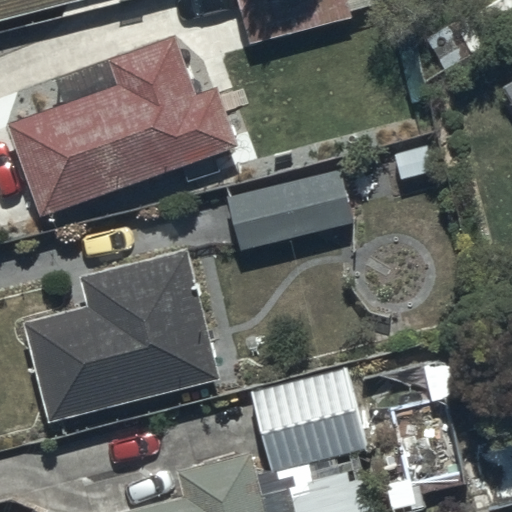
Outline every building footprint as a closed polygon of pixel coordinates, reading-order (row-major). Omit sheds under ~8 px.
[(0,0),(0,21),(82,0),(0,0)] [(237,0),(249,47),(352,21),(346,0),(237,0)] [(511,0),(491,0),(449,25),(468,58),(511,32),(511,0)] [(63,104),(7,125),(42,220),(239,147),(218,90),(197,97),(175,37),(54,81),(63,104)] [(511,84),(503,91),(511,105),(511,84)] [(339,171),(226,202),(241,257),(355,226),(339,171)] [(25,325),(47,421),(219,379),(188,251),(79,278),(86,310),(25,325)] [(346,370),(253,394),(274,473),(366,450),(346,370)] [(441,401),(390,415),(407,489),(460,474),(441,401)] [(135,511),(296,511),(291,488),(263,495),(253,455),(177,474),(183,500),(135,511)]
